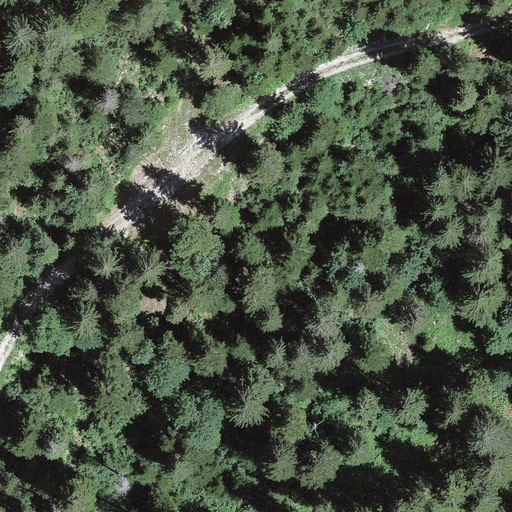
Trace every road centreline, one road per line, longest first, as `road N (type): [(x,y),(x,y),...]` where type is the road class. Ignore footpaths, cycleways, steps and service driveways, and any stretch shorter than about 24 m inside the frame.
road 1 (track): [(511,18),(309,77),(151,190),(38,303),(0,362)]
road 2 (track): [(151,190),(236,0)]
